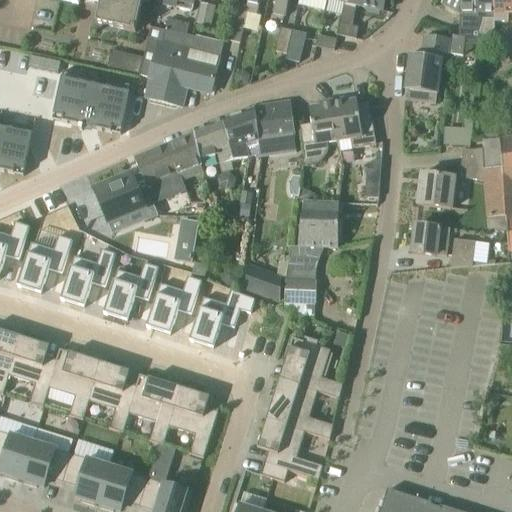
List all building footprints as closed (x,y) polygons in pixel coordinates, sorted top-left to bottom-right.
[(51,0),(78,6),(79,0),(81,0),(101,4),(96,25),(135,34),(142,4),(149,6),(150,0),(51,0)] [(192,14),(194,7),(195,0),(166,0),(167,0),(165,7),(192,14)] [(268,0),(248,0),(247,8),(238,6),(229,42),(241,45),(248,15),(257,17),(260,0),(261,0),(269,2),(268,0)] [(268,0),(269,2),(276,3),(274,15),(286,18),(289,0),(268,0)] [(357,7),(358,0),(328,0),(328,1),(345,5),(343,15),(355,18),(358,8),(357,7)] [(384,13),(386,0),(358,0),(357,7),(358,8),(384,13)] [(460,15),(460,32),(460,39),(453,38),(450,55),(463,58),(465,45),(479,46),(479,36),(482,37),(486,22),(495,22),(494,0),(444,0),(441,5),(443,6),(459,15),(460,15)] [(511,0),(494,0),(495,22),(495,25),(508,25),(508,15),(511,14),(511,0)] [(353,28),(355,18),(343,15),(340,25),(353,28)] [(169,21),(166,33),(186,38),(189,26),(169,21)] [(486,22),(482,37),(489,37),(495,38),(495,25),(495,22),(486,22)] [(186,38),(166,33),(151,29),(140,77),(151,80),(146,100),(183,109),(188,89),(211,95),(223,47),(193,39),(186,38)] [(287,56),(293,32),(281,30),(276,53),(287,56)] [(293,32),(287,56),(286,61),(300,65),(307,36),(293,32)] [(479,46),(479,48),(489,48),(489,37),(482,37),(479,36),(479,46)] [(435,105),(442,61),(447,61),(450,41),(425,38),(422,57),(410,56),(406,92),(405,102),(435,105)] [(63,73),(53,122),(121,137),(132,88),(63,73)] [(341,153),(353,151),(377,147),(372,120),(360,122),(357,101),(346,103),(345,100),(332,102),(339,143),(340,143),(341,153)] [(328,145),(339,143),(332,102),(320,104),(321,107),(309,109),(313,130),(301,132),(306,158),(304,169),(317,166),(322,163),(327,156),(329,150),(328,145)] [(282,137),(294,135),(289,105),(288,105),(254,111),(260,141),(258,142),(260,159),(284,156),(283,142),(282,137)] [(250,143),(258,142),(260,141),(254,111),(254,112),(223,122),(229,149),(245,145),(245,148),(246,148),(251,147),(250,143)] [(0,122),(0,173),(23,178),(34,129),(0,122)] [(248,159),(246,148),(245,148),(245,145),(229,149),(223,122),(195,132),(195,135),(201,161),(201,160),(219,156),(221,170),(223,174),(233,171),(231,163),(248,159)] [(444,130),(443,147),(463,147),(463,130),(444,130)] [(203,167),(201,161),(195,135),(165,148),(177,177),(181,176),(203,167)] [(511,139),(500,141),(483,142),(483,150),(485,183),(489,230),(506,229),(508,252),(511,252),(511,139)] [(184,183),(181,176),(177,177),(165,148),(135,160),(141,178),(146,190),(163,183),(171,202),(189,195),(184,183)] [(459,180),(485,183),(483,150),(463,152),(459,180)] [(374,172),(381,172),(382,162),(372,163),(374,172)] [(146,190),(141,178),(134,180),(132,176),(119,182),(120,184),(96,194),(108,225),(146,210),(139,192),(146,190)] [(418,207),(451,211),(455,180),(422,176),(418,207)] [(300,199),(313,206),(317,198),(305,191),(300,199)] [(251,207),(253,195),(244,194),(242,206),(251,207)] [(304,206),(299,250),(339,250),(339,207),(304,206)] [(0,277),(6,258),(19,262),(30,229),(15,225),(11,239),(0,235),(0,277)] [(448,259),(451,231),(416,227),(412,255),(437,258),(448,259)] [(31,245),(17,289),(41,296),(49,272),(62,276),(72,243),(58,238),(54,252),(31,245)] [(454,242),(451,270),(451,271),(473,269),(475,244),(454,242)] [(74,259),(60,302),(84,310),(92,285),(105,289),(116,256),(101,252),(97,266),(74,259)] [(117,273),(103,316),(127,324),(135,299),(148,303),(158,270),(144,266),(140,280),(117,273)] [(248,267),(246,293),(280,305),(282,279),(248,267)] [(316,306),(316,283),(316,268),(288,267),(286,283),(285,305),(316,306)] [(160,286),(146,330),(170,337),(178,313),(191,317),(201,284),(187,279),(183,293),(160,286)] [(203,300),(189,343),(213,351),(221,326),(234,330),(244,297),(230,293),(225,307),(203,300)] [(21,339),(0,332),(0,395),(3,397),(9,378),(21,339)] [(40,357),(43,346),(21,339),(9,378),(36,386),(30,405),(43,409),(49,391),(58,363),(40,357)] [(339,401),(344,387),(322,380),(331,353),(317,348),(318,344),(305,339),(304,344),(293,341),(280,381),(318,394),(339,401)] [(101,365),(83,359),(61,353),(58,363),(49,391),(76,399),(70,418),(84,422),(89,403),(101,365)] [(120,383),(123,371),(101,365),(89,403),(116,411),(110,431),(123,435),(129,416),(138,388),(120,383)] [(181,390),(163,385),(141,378),(138,388),(129,416),(156,424),(150,443),(164,448),(169,429),(181,390)] [(503,382),(495,380),(491,393),(505,397),(507,389),(503,382)] [(318,394),(280,381),(267,421),(305,434),(330,441),(334,428),(309,420),(318,394)] [(200,408),(203,397),(181,390),(169,429),(196,437),(190,456),(204,460),(219,412),(218,412),(217,413),(200,408)] [(265,465),(288,473),(319,483),(323,469),(297,460),(305,434),(267,421),(258,450),(268,453),(265,465)] [(21,484),(34,444),(0,433),(0,465),(2,466),(0,471),(0,475),(6,477),(5,480),(21,484)] [(63,485),(72,456),(34,444),(21,484),(37,489),(37,487),(45,489),(48,480),(63,485)] [(98,509),(110,468),(72,456),(63,485),(78,490),(76,499),(83,502),(82,504),(98,509)] [(288,473),(265,465),(261,477),(285,485),(288,473)] [(139,509),(148,481),(110,468),(98,509),(107,511),(113,511),(114,511),(115,511),(121,511),(124,505),(139,509)] [(148,481),(139,509),(147,511),(181,511),(182,510),(188,511),(193,495),(148,481)] [(452,511),(441,508),(440,510),(432,508),(432,506),(388,492),(381,511),(452,511)]
